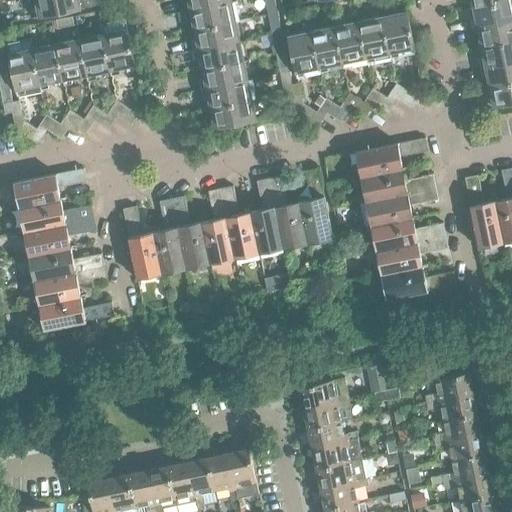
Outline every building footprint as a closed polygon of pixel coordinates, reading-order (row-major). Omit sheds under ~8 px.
[(31,0),(35,17),(102,3),(101,0),(31,0)] [(236,0),(187,0),(183,1),(185,11),(237,0),(236,0)] [(237,0),(185,11),(187,20),(193,19),(195,29),(241,20),(237,0)] [(274,0),(265,0),(268,14),(277,12),(274,0)] [(511,0),(510,0),(475,8),(477,18),(471,20),(473,28),(511,20),(511,0)] [(281,31),(277,12),(268,14),(272,33),(281,31)] [(391,52),(398,51),(400,57),(416,53),(414,47),(415,47),(408,12),(384,17),(391,52)] [(75,25),(73,16),(56,19),(58,28),(75,25)] [(384,17),(360,22),(367,57),(366,57),(367,62),(392,57),(391,52),(384,17)] [(112,69),(135,64),(128,29),(126,19),(103,23),(112,69)] [(241,20),(195,29),(198,39),(191,40),(193,50),(245,39),(241,20)] [(511,40),(511,20),(473,28),(475,38),(481,37),(483,46),(511,40)] [(367,57),(360,22),(337,26),(345,67),(352,66),(351,60),(366,57),(367,57)] [(345,67),(337,26),(313,31),(321,67),(321,66),(323,72),(345,67)] [(286,51),(281,31),(272,33),(276,53),(286,51)] [(321,67),(313,31),(289,36),(296,72),(321,67)] [(110,69),(104,34),(80,38),(87,73),(88,79),(97,78),(98,82),(112,79),(110,69)] [(34,47),(32,37),(8,42),(18,92),(26,91),(26,93),(42,90),(42,89),(34,47)] [(87,73),(80,38),(56,43),(63,78),(64,84),(73,83),(71,76),(87,73)] [(245,39),(193,50),(195,60),(201,58),(204,68),(249,59),(245,39)] [(511,40),(483,46),(485,57),(479,59),(481,67),(511,60),(511,40)] [(56,43),(34,47),(42,89),(49,87),(48,81),(63,78),(56,43)] [(286,51),(276,53),(281,72),(290,70),(286,51)] [(249,59),(204,68),(206,79),(200,81),(201,89),(253,78),(249,59)] [(511,80),(511,60),(481,67),(483,78),(489,76),(491,85),(511,80)] [(6,67),(0,68),(0,85),(1,89),(10,87),(6,67)] [(290,70),(281,72),(285,92),(301,88),(299,83),(293,84),(290,70)] [(257,98),(253,78),(201,89),(203,99),(210,98),(212,107),(257,98)] [(511,80),(491,85),(493,96),(487,97),(489,107),(511,102),(511,80)] [(392,92),(399,97),(412,107),(419,99),(398,84),(392,92)] [(10,87),(1,89),(5,109),(15,107),(10,87)] [(304,103),(301,88),(285,92),(286,97),(293,95),(297,112),(304,103)] [(368,96),(376,103),(388,112),(395,104),(374,88),(368,96)] [(345,101),(352,107),(366,117),(372,109),(351,93),(345,101)] [(257,98),(212,107),(214,118),(208,119),(210,129),(261,118),(257,98)] [(322,107),(329,112),(342,122),(348,113),(328,98),(322,107)] [(112,109),(119,114),(132,123),(138,114),(118,100),(112,109)] [(304,103),(297,112),(318,127),(325,118),(304,103)] [(88,113),(95,118),(109,128),(115,120),(94,105),(88,113)] [(15,110),(15,107),(5,109),(6,114),(14,112),(17,127),(24,119),(22,109),(15,110)] [(65,118),(71,123),(85,133),(91,124),(71,109),(65,118)] [(41,123),(49,128),(61,137),(67,129),(47,114),(41,123)] [(24,119),(17,127),(39,142),(45,133),(24,119)] [(361,177),(404,168),(402,156),(429,150),(427,137),(356,152),(361,177)] [(19,208),(63,199),(61,187),(87,181),(85,168),(14,183),(19,208)] [(311,198),(300,201),(309,244),(334,239),(319,168),(305,171),(311,198)] [(407,179),(404,168),(361,177),(366,201),(437,186),(434,173),(407,179)] [(508,197),(497,200),(506,243),(511,241),(511,168),(503,170),(508,197)] [(506,243),(497,200),(485,202),(480,175),(467,177),(481,248),(506,243)] [(309,244),(300,201),(288,203),(282,176),(270,178),(285,249),(309,244)] [(285,249),(270,178),(257,181),(263,208),(251,210),(260,254),(285,249)] [(260,254),(251,210),(239,213),(233,186),(222,188),(236,259),(260,254)] [(437,186),(366,201),(371,225),(414,216),(412,204),(439,198),(437,186)] [(236,259),(222,188),(208,191),(214,218),(203,220),(212,264),(236,259)] [(212,264),(203,220),(191,223),(185,196),(173,198),(188,269),(212,264)] [(188,269),(173,198),(160,201),(165,228),(155,230),(164,274),(188,269)] [(63,199),(19,208),(24,232),(95,217),(92,204),(66,210),(63,199)] [(164,274),(155,230),(142,233),(137,206),(125,208),(139,279),(140,286),(142,285),(141,279),(164,274)] [(414,216),(371,225),(376,249),(447,234),(444,222),(417,227),(414,216)] [(95,217),(24,232),(29,256),(73,247),(71,235),(97,230),(95,217)] [(449,247),(447,234),(376,249),(382,273),(425,264),(422,252),(449,247)] [(73,247),(29,256),(34,280),(105,265),(102,252),(76,258),(73,247)] [(427,275),(425,264),(382,273),(387,298),(457,283),(454,270),(427,275)] [(107,278),(105,265),(34,280),(39,304),(83,295),(81,283),(107,278)] [(83,295),(39,304),(44,329),(115,314),(112,301),(86,307),(83,295)] [(428,402),(473,392),(469,371),(435,378),(439,393),(426,395),(428,402)] [(304,408),(350,398),(349,396),(361,393),(361,390),(349,393),(348,391),(336,394),(333,379),(300,386),(304,408)] [(378,391),(387,389),(384,379),(376,381),(378,391)] [(398,387),(387,389),(389,399),(400,397),(398,387)] [(387,389),(378,391),(375,392),(377,402),(389,399),(387,389)] [(477,412),(473,392),(428,402),(429,408),(441,406),(444,419),(477,412)] [(350,398),(304,408),(309,427),(342,420),(354,418),(350,398)] [(394,412),(397,423),(405,422),(402,410),(394,412)] [(378,416),(379,422),(383,424),(388,423),(390,419),(389,415),(386,412),(381,413),(378,416)] [(477,412),(444,419),(447,433),(435,435),(436,442),(481,433),(477,412)] [(342,420),(309,427),(313,447),(358,438),(357,431),(345,434),(342,420)] [(397,430),(400,443),(414,440),(411,427),(397,430)] [(486,452),(481,433),(436,442),(437,448),(450,446),(452,459),(486,452)] [(358,438),(313,447),(317,467),(362,458),(358,438)] [(389,452),(397,451),(395,443),(388,445),(389,452)] [(229,452),(239,498),(259,493),(250,448),(229,452)] [(397,451),(389,452),(391,464),(399,462),(397,451)] [(229,452),(209,456),(216,490),(229,487),(232,499),(239,498),(229,452)] [(486,452),(452,459),(455,473),(443,475),(444,482),(490,472),(486,452)] [(404,455),(406,468),(416,466),(413,453),(404,455)] [(209,456),(189,461),(197,501),(198,506),(205,505),(202,493),(216,490),(209,456)] [(367,478),(362,458),(317,467),(321,487),(367,478)] [(189,461),(169,465),(177,505),(197,501),(189,461)] [(169,465),(149,469),(157,511),(164,511),(164,508),(177,505),(169,465)] [(407,470),(410,484),(422,482),(418,468),(407,470)] [(157,511),(149,469),(129,473),(136,507),(150,504),(151,511),(157,511)] [(490,472),(444,482),(446,488),(458,486),(461,499),(494,492),(490,472)] [(129,473),(109,478),(116,511),(123,511),(123,509),(136,507),(129,473)] [(116,511),(109,478),(88,482),(94,511),(109,511),(110,511),(109,511),(116,511)] [(367,478),(321,487),(326,507),(359,500),(356,487),(368,484),(367,478)] [(391,502),(407,498),(405,490),(390,494),(391,502)] [(414,509),(415,509),(427,506),(424,492),(411,494),(414,509)] [(498,511),(494,492),(461,499),(463,511),(498,511)] [(369,511),(361,511),(359,500),(326,507),(326,511),(373,511),(374,511),(369,511)]
